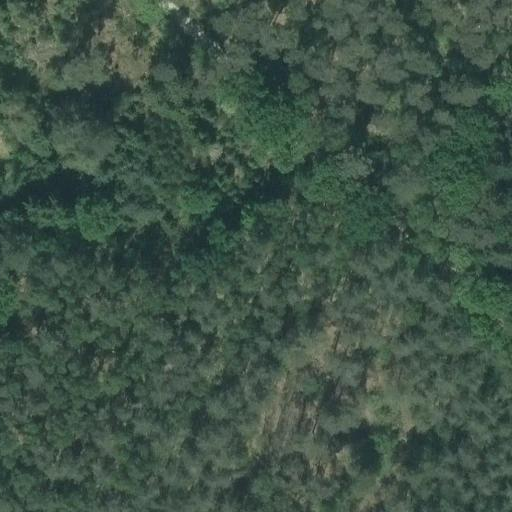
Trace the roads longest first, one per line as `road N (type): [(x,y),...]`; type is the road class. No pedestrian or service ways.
road 1 (track): [(168,0),(377,206)]
road 2 (track): [(377,206),(511,331)]
